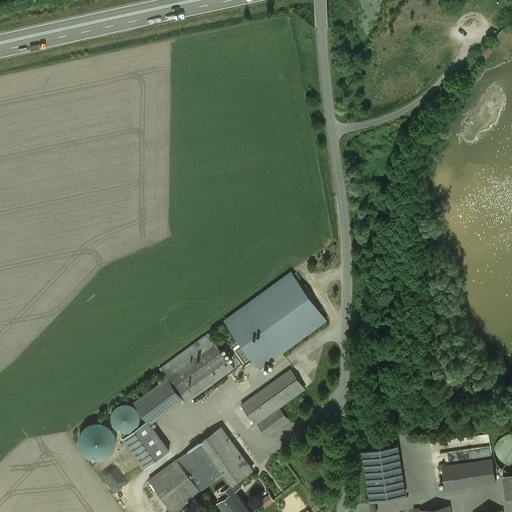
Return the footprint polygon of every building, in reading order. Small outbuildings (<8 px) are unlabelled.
[(492,48),(488,45),(482,54),(486,57),(492,48)] [(292,273),(225,321),(258,367),(326,319),(292,273)] [(167,378),(216,343),(209,333),(160,369),(167,378)] [(167,378),(183,399),(186,403),(234,368),(216,343),(167,378)] [(290,369),(241,405),(256,424),(280,407),(305,389),(290,369)] [(167,378),(135,402),(148,420),(150,423),(183,399),(167,378)] [(115,418),(117,423),(121,426),(126,428),(131,427),(135,425),(138,421),(140,416),(139,412),(137,408),(134,405),(130,403),(125,403),(120,405),(117,409),(115,413),(115,418)] [(288,418),(280,407),(256,424),(264,435),(288,418)] [(148,420),(123,439),(145,468),(169,450),(150,424),(150,423),(148,420)] [(80,447),(83,451),(86,455),(90,457),(95,459),(100,459),(105,458),(109,455),(112,452),(115,448),(116,443),(116,438),(115,433),(113,429),(109,426),(105,423),(101,422),(96,422),(91,423),(87,425),(83,429),(81,433),(79,437),(79,442),(80,447)] [(177,459),(200,490),(223,474),(229,482),(231,485),(252,469),(221,428),(177,459)] [(494,453),(497,460),(502,467),(509,470),(511,470),(511,432),(506,433),(499,438),(495,445),(494,453)] [(398,444),(363,449),(370,500),(405,494),(398,444)] [(496,480),(492,457),(442,465),(446,488),(496,480)] [(177,459),(150,479),(173,510),(200,490),(177,459)] [(511,473),(503,474),(507,498),(511,497),(511,496),(511,473)] [(231,485),(229,482),(221,487),(220,487),(220,488),(215,491),(221,498),(234,489),(231,485)] [(251,511),(234,489),(221,498),(218,500),(226,511),(251,511)] [(273,492),(262,499),(267,506),(278,500),(273,492)]
